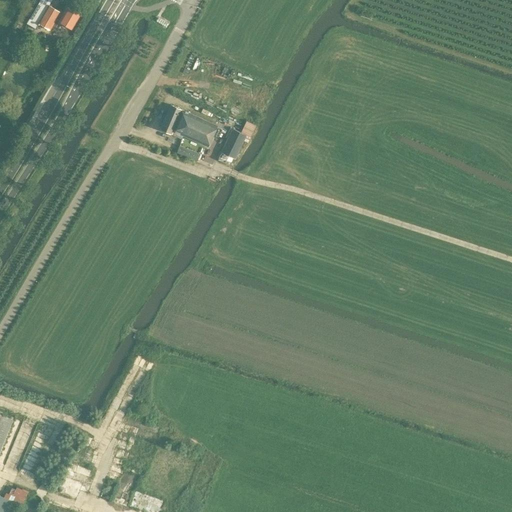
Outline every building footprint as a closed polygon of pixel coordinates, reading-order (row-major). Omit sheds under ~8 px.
[(59,21),(72,29),(81,14),(80,13),(80,11),(76,9),(74,10),(68,6),(63,14),(49,5),(51,0),(40,0),(27,24),(35,28),(37,24),(39,25),(40,24),(50,30),(56,19),(59,21)] [(167,26),(169,22),(158,18),(156,22),(167,26)] [(208,146),(217,126),(171,105),(160,129),(182,139),(183,135),(208,146)] [(246,121),(241,132),(233,128),(218,160),(230,165),(237,150),(239,151),(244,140),(248,142),(255,126),(246,121)] [(124,422),(138,384),(122,378),(108,416),(124,422)] [(0,455),(14,421),(0,415),(0,455)] [(89,482),(93,470),(68,461),(57,491),(85,501),(92,483),(89,482)] [(108,478),(118,484),(126,470),(115,465),(108,478)] [(3,499),(15,505),(21,507),(28,492),(22,489),(17,487),(15,490),(11,488),(8,494),(6,493),(3,499)] [(143,511),(160,511),(165,500),(135,489),(129,507),(143,511)] [(0,511),(11,511),(15,505),(3,499),(0,505),(0,504),(0,511)]
